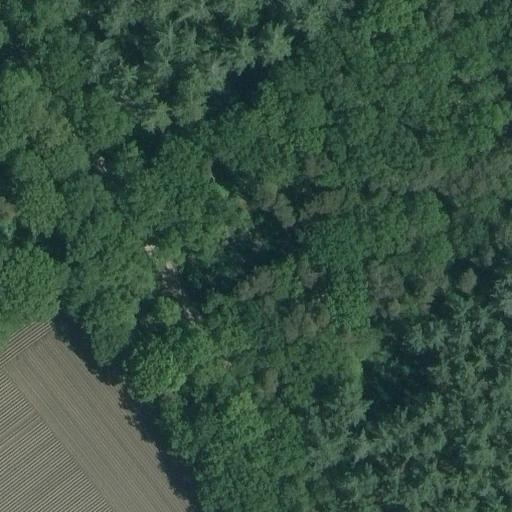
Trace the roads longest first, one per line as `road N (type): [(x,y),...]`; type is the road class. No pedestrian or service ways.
road 1 (track): [(312,511),(0,11)]
road 2 (track): [(128,219),(408,0)]
